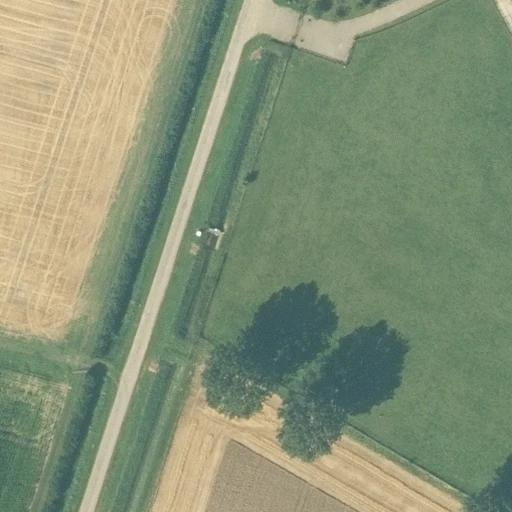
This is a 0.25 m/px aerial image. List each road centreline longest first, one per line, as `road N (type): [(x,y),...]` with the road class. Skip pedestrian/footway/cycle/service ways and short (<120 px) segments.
road 1 (unclassified): [(84,511),(250,0)]
road 2 (track): [(200,0),(34,511)]
road 3 (track): [(0,347),(126,381)]
